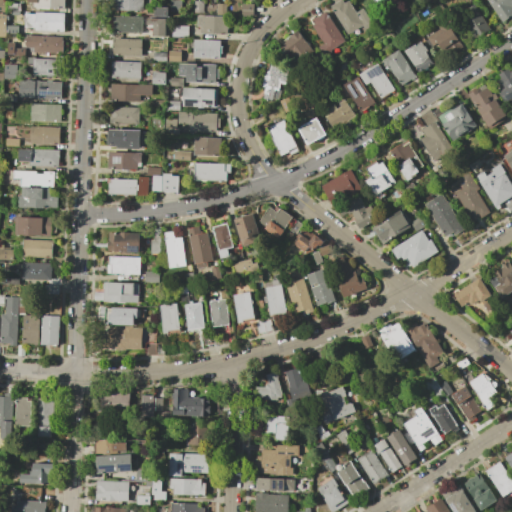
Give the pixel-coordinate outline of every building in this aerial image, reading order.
[(66,0),(66,9),(36,8),(37,6),(33,6),(33,3),(27,3),(27,0),(66,0)] [(113,0),(142,0),(142,10),(113,9),(113,0)] [(169,0),(183,0),(182,7),(180,7),(180,12),(169,11),(169,0)] [(329,6),(338,0),(340,0),(343,3),(347,0),(355,12),(362,8),(371,23),(362,29),(360,25),(346,34),(329,6)] [(511,0),(511,9),(511,10),(511,11),(511,16),(501,22),(486,0),(511,0)] [(193,1),(204,1),(204,12),(193,12),(193,1)] [(240,3),(252,3),(252,16),(240,16),(240,3)] [(8,4),(21,4),(20,12),(7,12),(8,4)] [(216,4),(226,4),(226,14),(216,13),(216,4)] [(474,4),(492,32),(479,41),(461,13),(474,4)] [(154,7),(167,8),(167,16),(154,16),(154,7)] [(311,25),(314,23),(312,19),(324,11),(344,41),(328,51),(329,54),(323,58),(316,47),(322,43),(311,25)] [(26,14),(36,14),(36,12),(64,13),(64,31),(35,30),(35,28),(25,28),(26,14)] [(196,16),(200,16),(200,15),(226,16),(226,29),(225,29),(225,34),(199,33),(199,26),(196,26),(196,16)] [(113,16),(142,17),(141,33),(112,32),(113,16)] [(145,18),(166,19),(165,36),(152,35),(153,26),(145,25),(145,18)] [(427,37),(440,30),(439,28),(448,22),(463,47),(448,57),(439,42),(433,46),(427,37)] [(172,25),(188,26),(188,37),(172,37),(172,25)] [(8,26),(19,26),(19,34),(7,33),(8,26)] [(291,57),(289,59),(277,45),(296,30),(307,44),(312,51),(296,64),(291,57)] [(25,36),(63,37),(63,53),(35,52),(35,47),(25,47),(25,36)] [(113,38),(141,39),(140,56),(112,55),(113,38)] [(219,46),(221,46),(221,53),(218,53),(218,58),(192,57),(193,39),(219,40),(219,46)] [(405,51),(415,45),(416,46),(422,42),(428,52),(426,53),(433,64),(418,73),(405,51)] [(382,60),(399,50),(415,76),(399,86),(394,77),(395,76),(390,69),(388,70),(382,60)] [(153,53),(166,53),(166,63),(153,62),(153,53)] [(28,58),(63,59),(62,76),(33,75),(34,64),(28,64),(28,58)] [(111,61),(142,62),(141,79),(110,78),(111,61)] [(359,73),(377,62),(394,89),(380,98),(369,81),(365,84),(359,73)] [(178,63),(215,64),(215,69),(218,69),(217,78),(214,78),(214,82),(185,82),(185,75),(178,75),(178,63)] [(262,98),(265,87),(261,86),(265,74),(266,75),(270,63),(290,68),(285,84),(280,83),(279,87),(281,88),(277,102),(262,98)] [(5,64),(17,64),(17,79),(5,79),(5,64)] [(511,102),(508,105),(500,93),(502,91),(501,88),(504,86),(499,79),(501,78),(499,74),(509,68),(511,72),(511,71),(511,102)] [(152,72),(166,72),(165,84),(152,83),(152,72)] [(351,97),(346,100),(339,89),(344,86),(343,85),(358,76),(375,103),(361,112),(351,97)] [(170,78),(182,79),(182,86),(170,86),(170,78)] [(20,80),(61,81),(61,99),(19,97),(20,80)] [(110,84),(152,85),(152,95),(139,95),(139,102),(110,101),(110,84)] [(508,117),(489,129),(469,99),(471,97),(468,93),(479,86),(482,91),(488,87),(508,117)] [(216,89),(215,107),(203,107),(203,108),(197,108),(197,106),(182,106),(182,87),(216,89)] [(280,101),(287,97),(293,109),(285,112),(280,101)] [(165,100),(179,101),(178,110),(165,110),(165,100)] [(348,120),(350,124),(341,130),(338,126),(334,129),(326,117),(329,114),(326,109),(333,104),(337,109),(341,107),(339,104),(344,100),(354,116),(348,120)] [(31,103),(61,104),(61,121),(30,120),(31,103)] [(462,104),(475,125),(452,140),(441,124),(447,120),(444,115),(462,104)] [(109,107),(140,108),(140,121),(109,121),(109,107)] [(179,112),(217,113),(217,119),(220,119),(220,127),(217,127),(217,131),(190,130),(190,123),(179,123),(179,112)] [(307,144),(298,128),(318,117),(327,133),(307,144)] [(267,127),(284,120),(298,148),(281,156),(267,127)] [(435,122),(453,150),(435,162),(420,138),(425,135),(422,130),(435,122)] [(32,127),(60,128),(59,144),(31,143),(32,127)] [(109,129),(140,130),(139,148),(118,148),(118,146),(108,145),(109,129)] [(193,137),(221,138),(220,155),(193,154),(193,137)] [(6,138),(19,138),(18,146),(6,146),(6,138)] [(391,151),(407,141),(423,166),(418,169),(420,173),(406,181),(400,171),(402,170),(391,151)] [(494,149),(498,147),(502,153),(498,155),(494,149)] [(171,149),(190,150),(190,160),(171,160),(171,149)] [(511,149),(502,155),(511,172),(511,149)] [(19,150),(59,151),(59,167),(30,166),(30,161),(18,161),(19,150)] [(108,152),(137,153),(137,168),(108,168),(108,152)] [(470,165),(479,159),(482,164),(474,170),(470,165)] [(366,168),(376,161),(378,164),(382,161),(396,182),(374,196),(365,181),(371,177),(366,168)] [(194,163),(230,164),(229,172),(226,172),(226,181),(193,180),(194,163)] [(476,176),(484,171),(487,175),(493,171),(492,169),(499,164),(505,172),(504,173),(511,185),(511,209),(511,210),(504,200),(496,206),(476,176)] [(147,167),(160,167),(160,175),(147,175),(147,167)] [(321,186),(351,169),(362,189),(332,206),(321,186)] [(12,171),(36,172),(36,173),(45,174),(45,172),(56,172),(55,186),(41,186),(41,185),(31,185),(31,186),(21,185),(22,179),(12,178),(12,171)] [(454,193),(462,189),(455,179),(468,171),(480,189),(476,191),(489,211),(481,216),(479,214),(471,219),(454,193)] [(162,174),(171,174),(171,176),(179,176),(178,192),(162,192),(162,174)] [(139,176),(147,176),(147,196),(138,195),(139,176)] [(108,179),(136,180),(136,195),(107,195),(108,179)] [(22,187),(50,188),(50,196),(59,196),(59,207),(18,206),(18,196),(22,196),(22,187)] [(424,205),(440,194),(446,202),(448,201),(452,208),(450,209),(463,228),(454,234),(453,232),(445,237),(424,205)] [(338,209),(360,198),(365,208),(370,206),(376,219),(358,228),(350,212),(341,216),(338,209)] [(256,223),(267,206),(272,210),(274,206),(278,208),(279,208),(291,217),(277,238),(256,223)] [(371,228),(400,210),(410,226),(381,244),(371,228)] [(233,219),(252,213),(258,234),(254,235),(256,242),(241,246),(233,219)] [(415,231),(410,222),(420,216),(425,224),(415,231)] [(51,236),(15,235),(16,217),(52,219),(51,236)] [(296,220),(301,224),(294,233),(289,230),(296,220)] [(212,227),(226,223),(233,248),(227,249),(229,257),(220,259),(212,227)] [(187,229),(199,227),(200,234),(207,233),(213,260),(206,262),(207,266),(197,268),(196,264),(194,264),(187,229)] [(298,233),(299,234),(304,227),(322,241),(319,245),(317,244),(315,248),(310,249),(310,251),(305,253),(304,251),(302,253),(291,244),(296,237),(295,236),(298,233)] [(154,229),(160,229),(160,255),(150,254),(151,240),(154,240),(154,229)] [(164,232),(173,231),(174,238),(182,237),(186,265),(169,268),(164,232)] [(390,249),(421,231),(427,241),(430,240),(437,252),(413,266),(407,257),(403,260),(401,257),(396,260),(390,249)] [(109,232),(149,233),(148,248),(139,248),(139,252),(108,252),(109,232)] [(23,239),(53,240),(52,257),(23,256),(23,239)] [(317,248),(329,243),(332,251),(319,256),(317,248)] [(13,260),(0,260),(1,250),(14,250),(13,260)] [(311,253),(317,251),(321,261),(315,264),(311,253)] [(108,257),(140,258),(140,274),(129,274),(129,275),(121,275),(121,273),(106,273),(107,264),(108,264),(108,257)] [(343,297),(340,289),(338,290),(328,266),(339,261),(338,259),(342,257),(344,262),(347,261),(352,272),(355,271),(359,279),(362,277),(366,288),(343,297)] [(231,263),(250,259),(251,264),(256,263),(259,274),(235,279),(231,263)] [(487,277),(502,267),(501,266),(508,261),(511,267),(511,291),(501,298),(487,277)] [(23,262),(53,263),(52,281),(22,279),(23,262)] [(211,268),(218,267),(220,279),(206,281),(204,273),(212,272),(211,268)] [(322,269),(335,300),(319,306),(311,288),(312,287),(308,275),(322,269)] [(145,272),(158,272),(158,282),(144,282),(145,272)] [(450,294),(457,289),(458,291),(479,277),(497,305),(489,311),(480,298),(470,304),(468,300),(460,305),(456,298),(454,300),(450,294)] [(303,278),(314,310),(306,312),(305,308),(295,311),(286,284),(303,278)] [(280,279),(287,314),(271,317),(265,288),(273,286),(272,281),(280,279)] [(104,281),(139,282),(138,302),(103,302),(103,301),(94,300),(94,292),(104,292),(104,281)] [(48,285),(59,285),(59,294),(48,293),(48,285)] [(179,288),(187,287),(189,301),(181,302),(179,288)] [(19,307),(19,292),(28,292),(28,307),(19,307)] [(233,294),(250,292),(254,320),(238,322),(233,294)] [(6,298),(18,299),(16,345),(10,345),(10,343),(0,343),(1,314),(6,314),(6,298)] [(209,301),(226,299),(229,326),(212,328),(209,301)] [(184,304),(202,302),(205,330),(187,332),(184,304)] [(159,305),(176,303),(180,332),(162,334),(159,305)] [(99,307),(136,308),(136,318),(133,317),(133,324),(104,324),(104,314),(99,313),(99,307)] [(23,315),(40,315),(39,343),(22,343),(23,315)] [(57,345),(41,345),(42,315),(58,315),(57,345)] [(256,322),(270,319),(272,330),(259,333),(256,322)] [(405,328),(415,322),(418,327),(425,323),(447,356),(430,367),(405,328)] [(397,323),(414,348),(395,361),(378,335),(381,333),(380,330),(389,324),(391,327),(397,323)] [(101,348),(101,328),(122,328),(122,327),(133,327),(133,328),(142,328),(141,348),(101,348)] [(360,338),(368,335),(373,346),(365,349),(360,338)] [(456,363),(465,357),(469,364),(460,369),(456,363)] [(283,371),(297,367),(300,375),(303,374),(309,393),(290,399),(287,386),(288,386),(283,371)] [(277,400),(263,399),(263,398),(254,397),(255,386),(263,387),(267,383),(264,374),(274,371),(281,393),(280,398),(277,398),(277,400)] [(467,382),(481,372),(489,379),(488,380),(490,383),(492,381),(494,381),(495,383),(495,386),(493,387),(496,391),(487,397),(493,405),(486,410),(467,382)] [(439,385),(445,381),(452,392),(446,396),(439,385)] [(451,395),(465,386),(481,410),(474,414),(476,418),(470,422),(451,395)] [(324,424),(314,398),(321,395),(320,393),(327,390),(328,392),(342,387),(345,395),(342,397),(345,405),(351,402),(355,412),(324,424)] [(174,389),(188,390),(188,397),(209,398),(208,417),(173,415),(174,389)] [(101,391),(131,392),(130,412),(100,411),(101,391)] [(0,397),(3,397),(3,393),(12,394),(10,439),(0,439),(0,397)] [(143,395),(153,395),(153,417),(143,418),(143,395)] [(15,397),(27,398),(27,401),(30,401),(30,426),(14,426),(15,397)] [(38,398),(55,398),(54,428),(51,428),(51,439),(36,438),(38,398)] [(429,409),(435,405),(438,408),(442,405),(458,429),(454,432),(452,429),(445,434),(429,409)] [(402,426),(417,416),(413,410),(419,406),(443,441),(436,445),(431,438),(423,443),(425,446),(419,450),(402,426)] [(288,417),(288,440),(275,440),(275,433),(267,433),(268,416),(288,417)] [(188,424),(194,424),(194,422),(204,423),(203,447),(187,446),(188,424)] [(321,426),(324,432),(319,434),(316,428),(321,426)] [(387,437),(398,429),(417,458),(406,466),(387,437)] [(336,435),(344,430),(358,451),(350,456),(336,435)] [(321,440),(318,435),(327,431),(329,435),(321,440)] [(94,439),(118,439),(118,443),(125,443),(125,451),(119,451),(119,453),(94,453),(94,439)] [(373,446),(383,440),(401,466),(391,473),(373,446)] [(276,445),(298,445),(298,456),(290,456),(290,468),(293,468),(293,476),(256,475),(256,456),(261,456),(262,450),(276,450),(276,445)] [(357,459),(371,450),(387,474),(374,483),(357,459)] [(511,472),(503,457),(511,451),(511,472)] [(169,452),(209,454),(208,473),(181,472),(181,477),(168,476),(169,452)] [(95,456),(130,454),(132,471),(97,473),(95,456)] [(323,460),(328,456),(337,469),(331,472),(323,460)] [(485,470),(500,461),(511,480),(511,491),(502,497),(485,470)] [(19,474),(29,475),(29,470),(31,470),(31,463),(51,464),(51,476),(47,475),(47,484),(18,483),(19,474)] [(337,474),(352,464),(369,490),(354,499),(337,474)] [(137,469),(154,470),(154,481),(136,480),(137,469)] [(464,483),(480,473),(496,500),(480,510),(464,483)] [(257,478),(295,479),(295,490),(257,490),(257,478)] [(332,511),(317,489),(333,478),(349,502),(334,511),(332,511)] [(170,479),(200,481),(200,483),(205,483),(205,495),(173,494),(173,489),(170,488),(170,479)] [(96,480),(128,482),(127,501),(95,500),(96,480)] [(152,483),(160,483),(160,493),(152,493),(152,483)] [(460,486),(476,511),(453,511),(442,493),(453,486),(455,489),(460,486)] [(267,493),(267,494),(289,495),(288,511),(255,511),(256,493),(267,493)] [(441,498),(450,511),(428,511),(426,508),(441,498)] [(11,511),(12,504),(17,505),(17,500),(45,501),(44,511),(11,511)] [(172,511),(172,503),(198,504),(198,507),(207,508),(207,511),(170,511),(172,511)]
